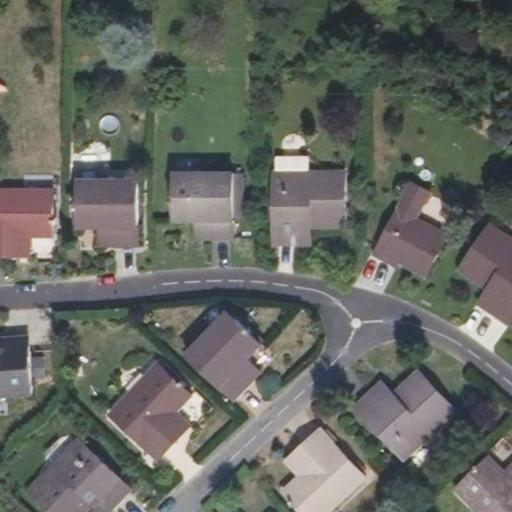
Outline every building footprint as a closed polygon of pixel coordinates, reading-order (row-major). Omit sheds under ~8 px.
[(475,59),(480,34),(437,25),(431,50),(475,59)] [(448,93),(453,77),(436,72),(431,88),(448,93)] [(511,134),(498,126),(489,139),(504,149),(511,136),(511,134)] [(192,179),(192,168),(171,168),(171,178),(192,179)] [(233,216),(232,168),(192,168),(192,179),(171,178),(171,215),(197,215),(207,214),(207,234),(233,234),(233,216)] [(243,216),(243,168),(232,168),(233,216),(243,216)] [(345,227),(346,172),(273,171),(273,244),(300,244),(300,227),(311,227),(345,227)] [(134,249),(135,183),(97,182),(97,195),(74,194),(74,230),(96,230),(107,230),(107,249),(134,249)] [(97,195),(97,182),(74,182),(74,194),(97,195)] [(446,240),(414,221),(428,196),(410,186),(370,256),(382,264),(385,259),(423,280),(446,240)] [(53,239),(53,193),(0,192),(0,259),(20,259),(20,239),(30,240),(53,239)] [(207,234),(207,214),(197,215),(197,235),(207,234)] [(507,327),(511,319),(511,242),(488,226),(457,272),(486,292),(494,297),(485,312),(507,327)] [(310,244),(311,227),(300,227),(300,244),(310,244)] [(107,249),(107,230),(96,230),(96,248),(107,249)] [(30,259),(30,240),(20,239),(20,259),(30,259)] [(485,312),(494,297),(486,292),(476,306),(485,312)] [(220,338),(236,322),(228,314),(212,330),(220,338)] [(246,362),(262,346),(236,322),(220,338),(212,330),(186,357),(233,402),(252,382),(239,370),(246,362)] [(0,349),(30,348),(30,337),(0,338),(0,349)] [(0,397),(33,396),(30,348),(0,349),(0,397)] [(259,374),(246,362),(239,370),(252,382),(259,374)] [(168,423),(177,414),(191,398),(156,365),(108,416),(158,463),(183,436),(168,423)] [(404,461),(458,411),(418,369),(392,393),(385,401),(373,389),(354,407),(404,461)] [(385,401),(392,393),(381,382),(373,389),(385,401)] [(190,428),(177,414),(168,423),(183,436),(190,428)] [(298,511),(331,511),(365,481),(318,431),(292,457),(305,471),(298,478),(282,493),(298,511)] [(86,511),(93,505),(100,496),(113,509),(131,489),(79,440),(30,492),(50,511),(86,511)] [(305,471),(292,457),(284,464),(298,478),(305,471)] [(511,511),(511,477),(509,480),(503,474),(486,457),(452,490),(473,511),(511,511)] [(509,480),(511,477),(511,464),(503,474),(509,480)] [(109,511),(113,509),(100,496),(93,505),(99,511),(109,511)]
